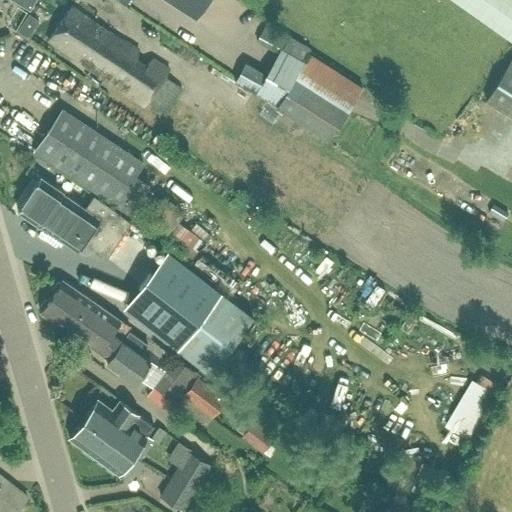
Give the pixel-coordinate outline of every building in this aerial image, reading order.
[(13,0),(28,9),(33,0),(13,0)] [(205,0),(169,0),(196,16),(205,0)] [(511,0),(454,0),(511,40),(511,0)] [(124,41),(70,5),(47,39),(137,103),(142,106),(147,101),(164,112),(180,87),(165,76),(166,69),(150,58),(145,63),(136,57),(137,48),(125,40),(124,41)] [(361,87),(306,52),(309,47),(264,23),(255,41),(277,53),(265,74),(243,62),(234,80),(277,103),(276,105),(328,139),(361,87)] [(511,55),(485,99),(511,116),(511,55)] [(129,213),(148,183),(134,173),(142,161),(61,108),(34,150),(129,213)] [(84,206),(38,176),(16,210),(76,249),(81,241),(105,257),(129,220),(91,195),(84,206)] [(183,210),(162,193),(138,225),(186,264),(204,242),(176,220),(183,210)] [(207,371),(251,315),(166,249),(122,305),(207,371)] [(318,264),(332,273),(340,261),(326,252),(318,264)] [(41,308),(39,311),(101,354),(104,350),(109,354),(104,361),(117,370),(116,372),(132,384),(149,359),(140,353),(146,344),(128,331),(124,336),(121,334),(128,325),(61,279),(59,282),(57,280),(50,289),(53,291),(47,299),(45,297),(39,306),(41,308)] [(354,300),(369,309),(381,289),(367,279),(354,300)] [(225,398),(198,377),(199,375),(172,356),(145,396),(173,416),(180,405),(173,399),(181,390),(184,392),(181,394),(210,417),(225,398)] [(305,380),(286,407),(301,418),(320,391),(305,380)] [(441,428),(470,443),(495,395),(466,380),(441,428)] [(68,437),(117,473),(145,434),(152,424),(118,400),(111,409),(96,398),(68,437)] [(262,459),(274,447),(252,423),(239,435),(262,459)] [(157,443),(165,431),(157,426),(149,437),(157,443)] [(184,507),(209,468),(187,455),(180,467),(176,465),(159,492),(184,507)] [(0,511),(11,511),(25,496),(0,475),(0,511)]
